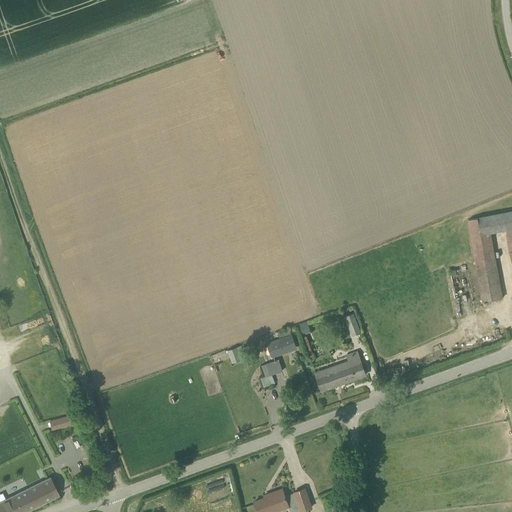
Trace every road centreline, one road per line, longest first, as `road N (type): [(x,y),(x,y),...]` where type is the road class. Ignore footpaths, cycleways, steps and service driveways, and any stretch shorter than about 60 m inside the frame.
road 1 (track): [(0,143),(124,493)]
road 2 (tertiary): [(110,497),(350,410)]
road 3 (tertiary): [(350,410),(511,353)]
